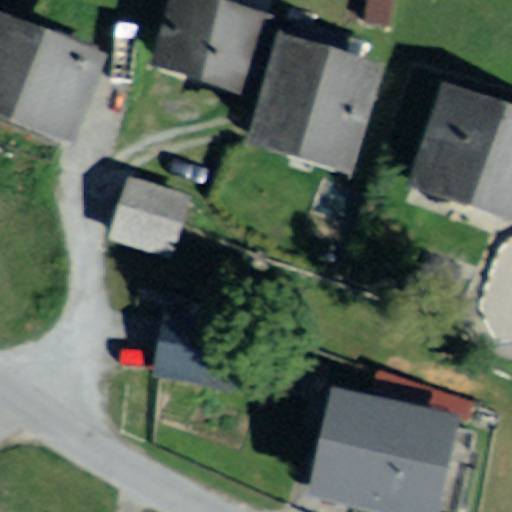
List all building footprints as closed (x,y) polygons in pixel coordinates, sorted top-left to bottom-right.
[(266,12),(223,0),(178,0),(159,67),(242,91),(266,12)] [(0,19),(0,109),(73,133),(100,49),(1,17),(0,19)] [(295,45),(265,144),(349,169),(379,70),(295,45)] [(511,121),(451,101),(422,188),(511,218),(511,121)] [(136,186),(120,229),(168,246),(184,204),(136,186)] [(236,319),(174,310),(165,376),(227,384),(236,319)] [(469,415),(340,386),(319,482),(448,511),(469,415)]
